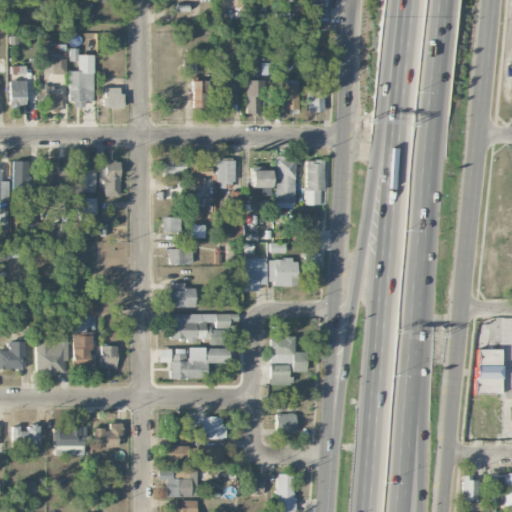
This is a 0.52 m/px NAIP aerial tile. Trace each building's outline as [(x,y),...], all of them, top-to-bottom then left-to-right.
[(65,44),(50,44),(50,57),(65,58),(65,44)] [(69,71),(68,107),(83,107),(83,101),(91,101),(92,55),(77,54),(77,49),(68,48),(68,61),(76,61),(76,71),(69,71)] [(65,74),(65,58),(42,59),(43,74),(65,74)] [(194,74),(194,58),(183,58),(183,74),(194,74)] [(282,109),(297,109),(296,79),(282,79),(282,109)] [(24,107),(24,80),(8,81),(8,108),(24,107)] [(208,108),(207,80),(191,81),(192,109),(208,108)] [(259,80),(244,80),(244,113),(259,113),(259,80)] [(120,88),(103,87),(102,108),(120,108),(120,88)] [(323,91),(308,90),(307,111),(322,112),(323,91)] [(216,107),(232,106),(231,91),(216,91),(216,107)] [(41,111),(58,112),(59,93),(41,92),(41,111)] [(293,208),(293,156),(275,156),(274,207),(293,208)] [(183,160),(162,159),(162,176),(182,177),(183,160)] [(233,160),(214,160),(214,182),(233,182),(233,160)] [(304,204),(321,205),(321,160),(304,160),(304,204)] [(28,161),(12,161),(11,188),(28,189),(28,161)] [(79,161),(78,192),(93,192),(94,161),(79,161)] [(98,187),(103,187),(103,197),(118,197),(117,161),(97,162),(98,187)] [(188,162),(189,183),(203,183),(203,176),(209,175),(209,165),(199,166),(199,161),(188,162)] [(40,185),(63,184),(63,170),(56,170),(56,162),(39,162),(40,185)] [(249,170),(250,188),(260,187),(260,196),(269,195),(268,170),(249,170)] [(0,202),(8,203),(8,180),(0,180),(0,202)] [(240,201),(241,192),(230,191),(230,201),(240,201)] [(81,214),(95,214),(95,198),(81,198),(81,214)] [(196,199),(187,200),(188,215),(197,214),(196,199)] [(37,213),(24,213),(24,231),(37,231),(37,213)] [(163,232),(178,232),(178,217),(162,217),(163,232)] [(50,223),(51,243),(65,242),(65,223),(50,223)] [(203,224),(187,224),(187,238),(203,238),(203,224)] [(241,225),(225,224),(224,238),(241,238),(241,225)] [(268,252),(283,253),(283,244),(268,244),(268,252)] [(166,264),(181,264),(181,248),(167,248),(166,264)] [(318,264),(318,252),(305,252),(305,265),(318,264)] [(241,291),(257,290),(257,285),(265,284),(264,258),(240,258),(241,291)] [(266,259),(267,285),(296,285),(295,259),(266,259)] [(167,307),(193,307),(193,288),(183,288),(183,282),(167,282),(167,307)] [(167,339),(184,339),(184,340),(206,340),(206,345),(221,345),(221,328),(227,328),(227,313),(167,313),(167,339)] [(304,372),(304,352),(292,351),(292,337),(268,336),(267,363),(290,363),(290,371),(304,372)] [(63,338),(34,339),(34,372),(64,372),(63,338)] [(0,349),(0,367),(22,368),(23,341),(7,341),(7,349),(0,349)] [(115,346),(99,345),(98,368),(114,369),(115,346)] [(205,378),(205,363),(226,363),(226,348),(184,348),(184,354),(167,354),(167,350),(157,350),(157,361),(167,361),(167,378),(205,378)] [(501,349),(475,348),(474,394),(500,394),(501,349)] [(288,383),(288,364),(268,364),(268,383),(288,383)] [(273,410),(283,410),(283,395),(273,395),(273,410)] [(294,414),(274,413),(274,432),(293,432),(294,414)] [(220,418),(189,418),(188,438),(224,438),(224,426),(220,425),(220,418)] [(118,446),(118,423),(107,423),(107,428),(92,429),(92,446),(118,446)] [(10,425),(10,447),(38,446),(38,424),(26,424),(27,431),(18,431),(18,425),(10,425)] [(83,455),(83,425),(66,425),(66,429),(51,428),(51,455),(83,455)] [(159,462),(186,461),(186,445),(158,446),(159,462)] [(191,466),(220,465),(219,446),(191,447),(191,466)] [(164,496),(194,497),(195,471),(156,470),(156,480),(164,480),(164,496)] [(511,472),(503,473),(504,507),(511,506),(511,472)] [(273,511),(292,511),(293,474),(274,474),(273,511)] [(261,494),(261,477),(245,478),(245,494),(261,494)] [(476,501),(476,477),(461,477),(460,501),(476,501)] [(34,482),(16,482),(17,494),(34,494),(34,482)] [(493,488),(485,489),(486,500),(493,500),(493,488)] [(194,511),(195,500),(172,499),(171,511),(194,511)]
